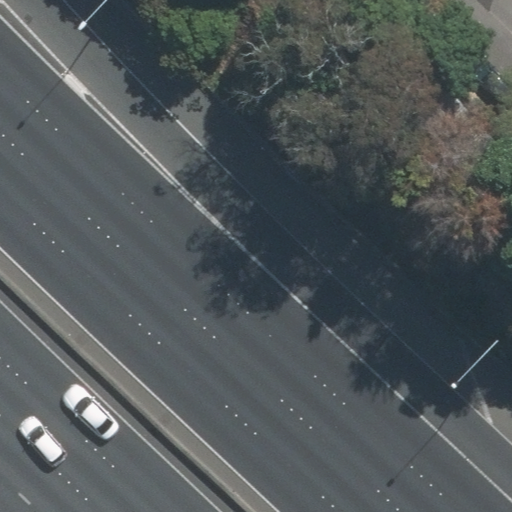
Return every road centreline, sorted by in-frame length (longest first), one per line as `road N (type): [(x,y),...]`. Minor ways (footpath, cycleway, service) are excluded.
road 1 (motorway): [(54,0),(217,186),(372,511)]
road 2 (motorway): [(0,183),(347,511)]
road 3 (motorway): [(168,511),(0,350)]
